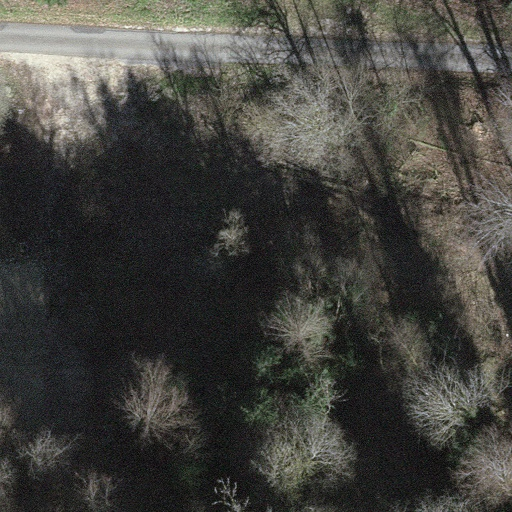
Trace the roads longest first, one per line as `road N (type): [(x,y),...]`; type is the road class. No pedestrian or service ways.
road 1 (unclassified): [(511,51),(0,34)]
road 2 (track): [(511,316),(109,37)]
